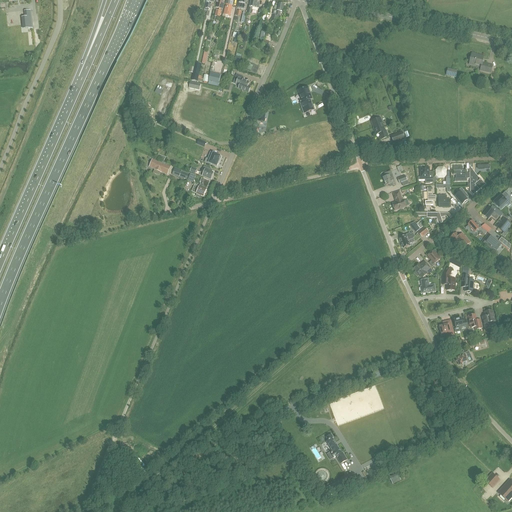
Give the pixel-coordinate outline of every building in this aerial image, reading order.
[(226,5),(224,15),(230,16),(232,6),(230,6),(231,1),(233,2),(233,0),(227,0),(226,5)] [(252,9),(253,7),(257,8),(259,8),(260,3),(258,3),(258,0),(251,0),(250,7),(249,6),(248,14),(251,15),(252,9)] [(277,19),(279,19),(281,12),(283,12),(284,5),(279,3),(277,10),(276,10),(274,11),(273,15),(276,15),(276,16),(272,16),(271,21),(276,22),(277,19)] [(22,17),(23,25),(23,29),(28,28),(32,28),(30,16),(25,17),(22,17)] [(472,53),(470,61),(473,62),(473,65),(481,67),(480,70),(491,73),(492,67),(482,65),(484,57),(477,55),(477,54),(472,53)] [(247,70),(256,75),(259,67),(253,65),(253,66),(250,65),(247,70)] [(201,68),(195,66),(192,80),(198,82),(201,68)] [(446,76),(456,78),(457,72),(448,70),(446,76)] [(221,75),(210,73),(208,82),(209,82),(208,84),(218,87),(218,84),(219,84),(221,75)] [(238,89),(241,91),(249,94),(251,87),(248,86),(250,83),(248,82),(243,80),(243,77),(237,75),(233,83),(239,86),(238,89)] [(310,108),(313,107),(310,100),(312,99),(308,87),(298,90),(302,101),(300,102),(304,113),(311,111),(310,108)] [(379,128),(384,127),(380,118),(372,122),(374,128),(378,126),(379,128)] [(374,128),(377,135),(379,134),(382,140),(388,137),(386,130),(385,131),(384,127),(379,128),(378,126),(374,128)] [(405,139),(402,131),(391,136),(393,143),(405,139)] [(217,166),(219,160),(220,156),(210,152),(208,159),(206,158),(205,162),(211,165),(211,164),(217,166)] [(153,160),(150,167),(155,169),(161,172),(161,171),(167,174),(170,167),(166,166),(167,164),(158,160),(157,162),(153,160)] [(203,177),(211,180),(212,178),(214,175),(213,175),(214,173),(210,172),(211,169),(204,166),(203,169),(206,170),(204,174),(201,172),(199,176),(203,177)] [(455,175),(456,179),(467,179),(470,178),(470,173),(467,173),(467,170),(463,170),(463,166),(462,167),(454,167),(454,174),(453,174),(454,175),(455,175)] [(182,170),(182,171),(173,167),(170,173),(187,180),(189,172),(182,170)] [(433,183),(433,176),(430,176),(430,172),(429,168),(420,168),(420,177),(420,178),(425,178),(425,180),(425,184),(430,184),(430,183),(433,183)] [(444,178),(446,175),(446,179),(450,178),(450,171),(446,172),(446,170),(444,168),(438,168),(436,170),(436,175),(439,178),(444,178)] [(386,176),(385,177),(383,178),(386,186),(390,184),(390,187),(396,185),(391,171),(387,172),(388,175),(386,176)] [(473,172),(470,172),(470,178),(470,192),(473,195),(480,189),(479,189),(483,186),(484,185),(480,181),(481,180),(480,179),(480,180),(475,175),(474,175),(473,172)] [(191,173),(188,180),(193,183),(196,175),(191,173)] [(403,187),(409,184),(405,176),(398,178),(400,184),(402,183),(403,187)] [(197,193),(204,197),(207,189),(210,182),(202,178),(200,183),(201,183),(199,187),(195,185),(193,191),(197,193)] [(433,202),(436,202),(436,195),(433,195),(433,188),(427,188),(428,202),(425,202),(425,206),(426,206),(426,208),(431,208),(431,205),(433,205),(433,202)] [(455,197),(462,205),(464,203),(465,204),(468,201),(467,201),(468,200),(463,195),(466,193),(462,189),(461,189),(457,192),(459,194),(455,197)] [(497,206),(499,208),(504,202),(508,207),(510,205),(511,197),(508,194),(504,198),(501,196),(494,202),(495,203),(494,204),(497,206)] [(400,195),(394,197),(396,203),(393,204),(393,205),(393,206),(393,208),(394,208),(395,211),(406,207),(404,200),(402,201),(400,195)] [(450,207),(450,200),(446,200),(446,197),(439,197),(439,207),(450,207)] [(483,215),(488,219),(494,212),(500,218),(502,216),(503,214),(493,206),(490,208),(489,207),(483,215)] [(427,218),(437,218),(439,224),(442,223),(441,218),(439,213),(427,213),(427,218)] [(511,224),(505,220),(505,219),(503,221),(498,227),(505,232),(511,224)] [(476,224),(473,221),(468,225),(475,232),(481,227),(478,223),(476,224)] [(418,233),(422,237),(429,232),(425,227),(418,233)] [(401,243),(413,239),(415,236),(414,235),(413,233),(410,234),(410,233),(405,235),(406,236),(399,238),(400,239),(399,239),(400,242),(401,241),(401,243)] [(465,247),(470,243),(462,234),(459,236),(456,233),(450,238),(458,247),(462,244),(465,247)] [(501,245),(492,237),(491,237),(488,240),(486,239),(483,243),(491,250),(493,247),(497,251),(501,245)] [(499,241),(509,249),(510,250),(511,245),(510,244),(502,238),(499,241)] [(403,247),(403,248),(410,246),(410,244),(414,242),(413,239),(401,243),(402,245),(401,245),(402,248),(403,247)] [(441,258),(438,255),(437,256),(434,253),(433,251),(428,256),(432,261),(429,263),(433,267),(436,264),(436,263),(441,258)] [(414,269),(415,271),(416,271),(414,273),(418,277),(419,275),(422,278),(427,274),(426,272),(430,268),(425,262),(422,264),(422,265),(420,266),(419,264),(414,269)] [(456,286),(456,283),(455,283),(455,279),(451,279),(450,278),(449,276),(452,270),(447,267),(443,274),(443,280),(447,280),(447,290),(449,290),(450,291),(451,292),(452,291),(452,290),(455,290),(455,287),(456,286)] [(469,294),(470,294),(470,293),(471,292),(473,292),(473,288),(474,288),(475,287),(475,286),(475,285),(474,285),(473,284),(474,280),(470,280),(469,279),(469,276),(462,275),(462,282),(465,283),(465,291),(467,292),(467,293),(468,293),(469,294)] [(422,285),(423,285),(423,287),(421,287),(422,294),(435,292),(434,285),(429,286),(429,285),(428,280),(421,280),(422,285)] [(487,321),(483,322),(485,330),(492,328),(491,322),(495,321),(492,310),(491,311),(490,310),(487,311),(486,312),(485,312),(487,321)] [(470,325),(471,325),(471,328),(475,327),(475,330),(482,328),(480,320),(477,321),(475,315),(468,316),(469,320),(468,320),(470,325)] [(455,329),(455,332),(468,329),(467,324),(463,325),(461,318),(454,320),(456,329),(455,329)] [(440,327),(440,328),(440,329),(440,330),(441,331),(442,334),(446,333),(447,337),(448,337),(450,344),(456,343),(450,321),(445,322),(445,324),(444,324),(444,326),(440,327)] [(479,340),(475,341),(474,339),(466,341),(468,348),(472,347),(480,346),(479,340)] [(462,364),(463,365),(469,363),(468,361),(470,360),(468,354),(465,355),(465,354),(456,358),(459,365),(462,364)] [(326,442),(332,451),(333,452),(331,454),(333,458),(336,457),(341,464),(347,460),(342,452),(342,453),(333,438),(331,434),(326,438),(328,441),(326,442)] [(392,461),(384,465),(387,470),(394,466),(392,461)] [(388,474),(386,475),(388,481),(390,480),(393,485),(401,480),(396,470),(388,474)] [(493,488),(500,480),(493,474),(485,481),(486,481),(485,482),(492,489),(493,488)] [(346,477),(327,488),(331,494),(350,484),(346,477)] [(511,481),(510,480),(498,493),(508,502),(511,497),(511,481)]
